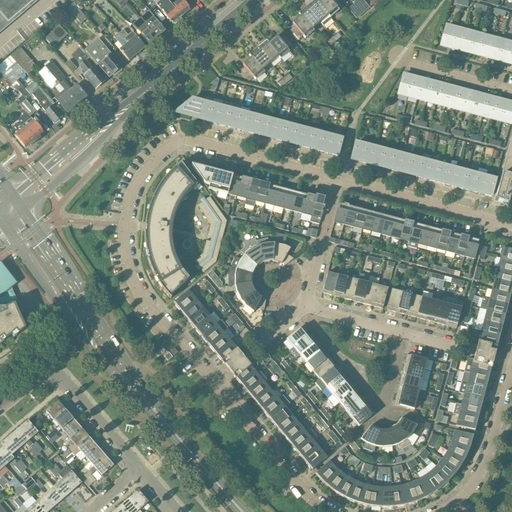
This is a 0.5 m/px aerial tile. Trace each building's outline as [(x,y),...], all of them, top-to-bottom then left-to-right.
[(0,0),(0,29),(34,0),(0,0)] [(81,0),(76,6),(79,9),(85,4),(88,1),(87,0),(81,0)] [(173,25),(182,17),(167,1),(166,0),(162,0),(156,5),(173,25)] [(166,0),(167,1),(182,17),(191,10),(188,7),(190,5),(186,0),(184,2),(181,0),(166,0)] [(316,0),(307,7),(320,22),(323,26),(331,19),(330,18),(316,0)] [(316,0),(315,0),(316,0),(330,18),(339,11),(337,8),(342,4),(337,0),(320,0),(318,2),(316,0)] [(370,9),(362,0),(359,0),(349,9),(357,19),(370,9)] [(87,19),(75,5),(70,10),(73,14),(72,14),(80,24),(87,19)] [(307,7),(299,14),(314,32),(314,31),(312,29),(320,22),(307,7)] [(157,38),(165,32),(148,12),(140,19),(157,38)] [(305,39),(314,32),(299,14),(298,14),(300,17),(292,24),(295,27),(290,31),(293,34),(291,36),(296,42),(303,37),(305,39)] [(140,19),(132,26),(149,45),(157,38),(140,19)] [(59,26),(44,39),(53,48),(67,35),(59,26)] [(451,48),(456,29),(446,27),(441,45),(451,48)] [(465,32),(456,29),(451,48),(460,50),(465,32)] [(123,30),(119,33),(137,55),(146,48),(132,32),(128,36),(123,30)] [(469,53),(474,34),(465,32),(460,50),(469,53)] [(129,61),(137,55),(119,33),(113,38),(122,48),(120,50),(129,61)] [(336,33),(332,37),(336,42),(340,39),(336,33)] [(484,37),(474,34),(469,53),(479,55),(484,37)] [(266,41),(281,59),(289,52),(287,50),(292,46),(284,36),(279,40),(277,37),(268,43),(266,41)] [(331,46),(336,42),(332,37),(327,41),(331,46)] [(488,58),(493,39),(484,37),(479,55),(488,58)] [(116,75),(121,71),(120,69),(122,67),(111,54),(98,39),(84,50),(93,60),(109,78),(113,74),(116,75)] [(502,42),(493,39),(488,58),(497,60),(502,42)] [(266,41),(258,48),(270,64),(278,57),(280,60),(281,59),(266,41)] [(507,63),(511,44),(502,42),(497,60),(507,63)] [(17,63),(27,75),(37,67),(21,48),(11,56),(17,63)] [(258,48),(249,55),(264,73),(265,73),(263,70),(270,64),(258,48)] [(255,80),(264,73),(249,55),(249,56),(251,58),(243,65),(245,68),(241,72),(249,82),(253,78),(255,80)] [(10,70),(9,69),(17,63),(11,56),(0,64),(0,73),(5,79),(7,77),(5,74),(10,70)] [(69,61),(64,65),(72,73),(76,69),(69,61)] [(86,61),(79,66),(86,75),(85,76),(96,89),(106,81),(95,68),(93,69),(86,61)] [(59,84),(64,80),(65,79),(51,62),(45,67),(59,84)] [(53,89),(59,84),(45,67),(39,72),(53,89)] [(398,94),(408,97),(413,78),(403,75),(398,94)] [(287,76),(283,79),(287,84),(291,80),(287,76)] [(408,97),(417,99),(422,80),(413,78),(408,97)] [(207,87),(216,89),(219,80),(217,79),(207,87)] [(282,87),(287,84),(283,79),(278,83),(282,87)] [(18,80),(12,85),(18,91),(18,90),(26,99),(31,95),(18,80)] [(72,90),(64,80),(59,84),(64,90),(68,94),(77,105),(86,97),(77,86),(72,90)] [(417,99),(426,102),(431,83),(422,80),(417,99)] [(426,102),(436,104),(441,85),(431,83),(426,102)] [(436,104),(445,106),(450,88),(441,85),(436,104)] [(445,106),(454,109),(459,90),(450,88),(445,106)] [(38,89),(32,94),(39,103),(45,98),(38,89)] [(54,98),(57,102),(67,113),(77,105),(68,94),(64,90),(54,98)] [(454,109),(464,111),(469,93),(459,90),(454,109)] [(464,111),(473,114),(478,95),(469,93),(464,111)] [(473,114),(482,116),(487,98),(478,95),(473,114)] [(55,123),(56,124),(60,121),(59,120),(63,117),(53,106),(52,107),(45,98),(39,103),(38,103),(45,112),(45,113),(54,124),(55,123)] [(291,106),(292,99),(286,98),(284,104),(291,106)] [(482,116),(492,119),(497,100),(487,98),(482,116)] [(40,139),(39,137),(43,133),(30,117),(36,112),(25,100),(19,106),(26,113),(21,117),(23,119),(19,122),(24,128),(34,141),(36,142),(40,139)] [(501,121),(506,103),(497,100),(492,119),(501,121)] [(197,119),(207,122),(211,105),(202,103),(197,119)] [(501,121),(510,124),(511,117),(511,104),(506,103),(501,121)] [(207,122),(216,124),(220,108),(211,105),(207,122)] [(216,124),(225,127),(230,110),(220,108),(216,124)] [(225,127),(235,129),(239,113),(230,110),(225,127)] [(235,129),(244,132),(248,115),(239,113),(235,129)] [(244,132),(253,134),(258,118),(248,115),(244,132)] [(253,134),(263,137),(267,120),(258,118),(253,134)] [(263,137),(272,139),(276,123),(267,120),(263,137)] [(31,146),(36,142),(34,141),(24,128),(19,122),(10,130),(25,148),(30,144),(31,146)] [(272,139),(281,142),(286,125),(276,123),(272,139)] [(281,142),(291,144),(295,128),(286,125),(281,142)] [(291,144),(300,146),(304,130),(295,128),(291,144)] [(410,136),(416,138),(418,131),(411,129),(410,136)] [(304,130),(300,146),(309,149),(314,133),(304,130)] [(323,135),(319,151),(328,154),(332,138),(334,133),(331,132),(330,137),(323,135)] [(314,133),(309,149),(319,151),(323,135),(314,133)] [(328,154),(337,156),(342,140),(335,138),(336,133),(334,133),(332,138),(328,154)] [(426,140),(433,142),(434,135),(428,133),(426,140)] [(511,133),(495,198),(511,202),(511,133)] [(355,144),(351,160),(360,162),(365,146),(355,144)] [(360,162),(370,165),(374,149),(365,146),(360,162)] [(374,149),(370,165),(379,167),(383,151),(374,149)] [(379,167),(388,170),(393,153),(383,151),(379,167)] [(393,153),(388,170),(398,172),(402,156),(393,153)] [(398,172),(407,175),(411,158),(402,156),(398,172)] [(411,158),(407,175),(416,177),(421,161),(411,158)] [(416,177),(426,180),(430,163),(421,161),(416,177)] [(190,187),(195,183),(181,163),(173,169),(167,176),(162,183),(157,190),(153,198),(149,206),(147,215),(145,223),(144,233),(144,242),(145,251),(147,259),(150,268),(153,276),(158,283),(163,291),(169,298),(187,281),(183,276),(179,270),(175,265),(173,259),(171,253),(170,246),(169,240),(169,233),(169,227),(171,221),(172,214),(175,208),(178,203),(181,197),(186,192),(190,187)] [(430,163),(426,180),(435,182),(439,166),(430,163)] [(227,194),(233,174),(227,173),(227,174),(191,165),(204,184),(208,189),(227,194)] [(435,182),(444,185),(449,168),(439,166),(435,182)] [(449,168),(444,185),(454,187),(458,171),(449,168)] [(454,187),(463,190),(467,173),(458,171),(454,187)] [(467,173),(463,190),(472,192),(477,176),(467,173)] [(233,174),(227,194),(237,197),(242,178),(238,177),(238,176),(233,174)] [(472,192),(482,194),(486,178),(477,176),(472,192)] [(246,199),(251,179),(246,178),(246,179),(242,178),(237,197),(246,199)] [(486,178),(482,194),(491,197),(495,181),(486,178)] [(254,208),(255,202),(260,183),(256,182),(256,181),(251,179),(246,199),(244,205),(254,208)] [(264,204),(270,184),(265,183),(264,184),(260,183),(255,202),(264,204)] [(274,207),(279,188),(275,187),(275,186),(270,184),(264,204),(274,207)] [(283,209),(288,189),(283,188),(283,189),(279,188),(274,207),(283,209)] [(292,212),(297,193),(293,192),(294,190),(288,189),(283,209),(292,212)] [(302,214),(307,194),(302,193),(301,194),(297,193),(292,212),(302,214)] [(311,216),(316,196),(315,198),(312,197),(312,195),(307,194),(302,214),(311,216)] [(319,225),(321,219),(325,203),(323,202),(324,200),(321,199),(321,198),(316,196),(311,216),(309,222),(319,225)] [(216,263),(226,222),(209,197),(206,199),(204,197),(200,200),(202,202),(197,205),(210,224),(207,237),(211,238),(210,242),(206,241),(203,254),(194,261),(197,265),(195,267),(198,271),(200,269),(204,273),(216,263)] [(334,222),(343,225),(349,205),(343,204),(343,205),(340,204),(340,207),(338,206),(334,222)] [(349,205),(343,225),(353,227),(358,207),(353,206),(352,207),(349,206),(349,205)] [(362,230),(367,211),(363,210),(363,209),(358,207),(353,227),(362,230)] [(371,232),(377,212),(371,211),(371,212),(367,211),(362,230),(371,232)] [(381,235),(385,216),(381,215),(382,214),(377,212),(371,232),(381,235)] [(390,237),(395,217),(390,216),(390,217),(385,216),(381,235),(390,237)] [(399,240),(404,221),(400,220),(400,219),(395,217),(390,237),(399,240)] [(408,242),(414,222),(408,221),(408,222),(404,221),(399,240),(408,242)] [(419,224),(414,222),(408,242),(407,247),(416,249),(418,245),(423,226),(419,225),(419,224)] [(427,247),(432,227),(427,226),(427,227),(423,226),(418,245),(427,247)] [(436,250),(441,231),(437,230),(437,228),(432,227),(427,247),(436,250)] [(446,252),(451,232),(446,231),(445,232),(441,231),(436,250),(446,252)] [(455,254),(460,236),(456,235),(456,233),(451,232),(446,252),(455,254)] [(277,233),(274,244),(273,262),(278,263),(281,265),(282,263),(285,266),(290,262),(293,259),(287,255),(290,249),(285,246),(287,236),(277,233)] [(464,257),(469,237),(464,236),(464,237),(460,236),(455,254),(464,257)] [(474,259),(479,241),(474,240),(475,238),(469,237),(464,257),(474,259)] [(244,255),(257,268),(262,264),(264,263),(258,246),(256,241),(255,239),(243,244),(244,247),(240,252),(244,255)] [(272,262),(273,262),(274,244),(273,244),(268,244),(267,239),(256,241),(258,246),(264,263),(270,262),(272,262)] [(511,249),(503,248),(500,259),(511,261),(511,249)] [(236,270),(253,275),(255,270),(257,268),(244,255),(244,256),(240,260),(235,258),(230,268),(236,270)] [(497,269),(511,272),(511,261),(500,259),(497,269)] [(228,287),(234,286),(252,284),(252,278),(253,276),(253,275),(236,270),(230,268),(229,268),(228,274),(228,287)] [(417,275),(418,271),(412,269),(409,280),(415,281),(417,275)] [(511,272),(497,269),(495,279),(511,284),(511,272)] [(17,303),(18,303),(13,291),(12,284),(11,284),(11,283),(11,281),(11,280),(10,279),(9,277),(9,276),(8,275),(7,274),(6,273),(4,273),(3,272),(2,271),(2,270),(0,270),(0,343),(1,344),(5,340),(5,341),(6,340),(11,335),(14,338),(18,335),(19,334),(25,329),(14,304),(17,303)] [(322,293),(333,296),(338,276),(328,273),(322,293)] [(348,278),(338,276),(333,296),(342,299),(348,278)] [(342,299),(352,301),(358,281),(348,278),(342,299)] [(492,290),(511,295),(511,289),(511,284),(495,279),(492,290)] [(368,283),(358,281),(352,301),(362,304),(368,283)] [(205,292),(208,290),(211,287),(207,282),(203,284),(205,286),(202,288),(205,292)] [(362,304),(372,306),(377,286),(368,283),(362,304)] [(240,302),(256,291),(253,286),(252,284),(234,286),(234,287),(236,292),(240,302)] [(388,289),(377,286),(372,306),(382,309),(388,289)] [(386,310),(396,313),(402,292),(392,290),(386,310)] [(489,300),(508,305),(511,295),(492,290),(489,300)] [(173,303),(180,312),(195,299),(188,291),(173,303)] [(256,291),(240,302),(241,302),(244,306),(253,313),(257,307),(263,310),(265,300),(261,299),(262,298),(257,294),(256,292),(256,291)] [(412,295),(402,292),(396,313),(406,316),(412,295)] [(422,298),(416,318),(426,321),(431,300),(433,295),(423,292),(422,298)] [(406,316),(416,318),(422,298),(412,295),(406,316)] [(202,308),(195,299),(180,312),(187,320),(202,308)] [(479,309),(486,311),(505,316),(508,305),(489,300),(482,299),(479,309)] [(426,321),(436,323),(441,303),(431,300),(426,321)] [(451,305),(441,303),(436,323),(446,326),(451,305)] [(451,305),(446,326),(456,329),(462,308),(451,305)] [(187,320),(194,329),(209,316),(202,308),(187,320)] [(483,322),(502,326),(505,316),(486,311),(483,322)] [(216,324),(209,316),(194,329),(201,337),(216,324)] [(216,324),(201,337),(208,345),(223,333),(228,329),(221,320),(216,324)] [(481,332),(499,337),(502,326),(483,322),(481,332)] [(286,340),(293,348),(310,334),(303,326),(286,340)] [(497,347),(499,337),(481,332),(478,342),(497,347)] [(230,341),(223,333),(208,345),(215,353),(230,341)] [(316,342),(310,334),(293,348),(300,356),(316,342)] [(237,350),(230,341),(215,353),(221,361),(221,362),(222,362),(237,350)] [(323,350),(316,342),(300,356),(306,364),(323,350)] [(478,342),(477,346),(477,347),(475,353),(494,358),(496,352),(496,351),(497,347),(478,342)] [(244,358),(240,353),(239,353),(237,350),(222,362),(224,365),(225,366),(228,370),(244,358)] [(329,358),(323,350),(306,364),(313,372),(329,358)] [(164,357),(168,361),(172,357),(169,353),(164,357)] [(475,353),(473,359),(473,360),(473,359),(472,359),(471,359),(470,359),(469,359),(468,359),(467,359),(467,362),(491,368),(492,365),(492,364),(494,358),(475,353)] [(407,355),(404,365),(424,371),(427,360),(407,355)] [(249,365),(248,363),(244,358),(228,370),(233,375),(233,376),(235,379),(256,362),(255,360),(249,365)] [(313,372),(319,379),(336,366),(329,358),(313,372)] [(236,379),(242,387),(257,375),(260,372),(257,368),(259,366),(257,364),(256,362),(235,379),(236,379)] [(273,368),(277,373),(280,370),(273,362),(269,365),(272,369),(273,368)] [(464,372),(488,379),(491,369),(491,368),(467,362),(464,372)] [(422,381),(424,371),(404,365),(401,375),(422,381)] [(342,374),(336,366),(319,379),(315,383),(321,391),(326,387),(342,374)] [(242,387),(249,395),(264,383),(267,380),(264,376),(260,372),(257,375),(242,387)] [(461,383),(467,384),(486,389),(488,379),(464,372),(461,383)] [(349,382),(342,374),(326,387),(332,395),(349,382)] [(419,390),(422,381),(401,375),(399,385),(419,390)] [(290,390),(294,387),(290,382),(286,385),(290,390)] [(355,390),(349,382),(332,395),(339,403),(355,390)] [(256,404),(271,391),(264,383),(249,395),(256,404)] [(483,400),(486,389),(467,384),(461,383),(458,393),(464,395),(483,400)] [(399,385),(396,395),(417,400),(419,390),(399,385)] [(362,398),(355,390),(339,403),(345,411),(362,398)] [(256,404),(263,412),(278,400),(271,391),(256,404)] [(414,411),(417,400),(396,395),(393,405),(414,411)] [(464,395),(461,405),(480,410),(483,400),(464,395)] [(270,420),(285,408),(288,406),(290,404),(283,396),(278,400),(263,412),(270,420)] [(304,407),(308,404),(303,398),(300,402),(304,407)] [(368,405),(362,398),(345,411),(352,419),(368,405)] [(64,406),(61,405),(58,401),(46,411),(54,421),(66,410),(65,410),(64,406)] [(453,414),(459,416),(477,421),(480,410),(461,405),(456,404),(453,414)] [(375,414),(368,405),(352,419),(359,427),(375,414)] [(288,406),(285,408),(270,420),(277,429),(292,416),(289,412),(291,410),(288,406)] [(322,408),(319,411),(323,416),(327,413),(322,408)] [(54,421),(59,427),(46,438),(49,441),(56,435),(62,430),(74,420),(71,416),(69,412),(66,411),(66,410),(54,421)] [(318,424),(322,420),(317,415),(314,419),(318,424)] [(32,422),(35,426),(43,419),(40,416),(32,422)] [(277,429),(284,437),(299,425),(292,416),(277,429)] [(474,432),(477,421),(459,416),(456,427),(474,432)] [(417,426),(415,425),(401,418),(397,424),(396,425),(395,426),(407,440),(407,439),(411,435),(413,433),(418,436),(423,430),(417,426)] [(62,430),(70,439),(82,429),(81,428),(80,425),(77,423),(74,420),(62,430)] [(19,429),(29,441),(38,433),(30,424),(28,421),(19,429)] [(284,437),(291,445),(306,433),(310,430),(303,421),(299,425),(284,437)] [(374,428),(371,426),(360,440),(365,444),(364,448),(374,451),(375,447),(379,430),(374,428)] [(407,440),(395,426),(390,429),(388,429),(392,447),(398,445),(400,450),(409,444),(407,440)] [(19,429),(10,437),(20,448),(26,444),(39,459),(43,456),(40,452),(33,445),(29,441),(19,429)] [(90,438),(87,434),(85,430),(82,430),(82,429),(70,439),(64,444),(69,450),(62,456),(65,459),(78,448),(90,438)] [(291,445),(298,454),(313,441),(317,438),(310,429),(310,430),(306,433),(291,445)] [(392,447),(388,429),(382,430),(380,430),(379,430),(375,447),(376,447),(381,448),(392,447)] [(470,447),(473,437),(473,436),(454,431),(451,442),(470,447)] [(59,438),(56,435),(49,441),(52,444),(59,438)] [(10,437),(1,444),(11,456),(20,448),(10,437)] [(93,442),(90,438),(78,448),(65,459),(68,463),(75,456),(80,451),(86,458),(98,447),(97,447),(96,443),(93,442)] [(305,462),(320,450),(313,441),(298,454),(305,462)] [(36,442),(33,445),(40,452),(43,450),(36,442)] [(470,447),(451,442),(447,451),(465,460),(470,448),(470,447)] [(14,459),(11,456),(1,444),(3,447),(0,450),(0,462),(4,467),(5,467),(14,459)] [(354,452),(358,448),(354,444),(350,447),(354,452)] [(101,449),(98,448),(98,447),(86,458),(94,467),(106,457),(103,453),(101,449)] [(305,462),(312,471),(327,458),(320,450),(305,462)] [(447,451),(442,459),(458,471),(465,460),(447,451)] [(94,467),(88,472),(81,478),(89,487),(96,481),(91,475),(96,470),(102,477),(114,466),(113,465),(112,461),(109,460),(106,457),(94,467)] [(458,471),(442,459),(436,467),(450,480),(458,471)] [(48,463),(52,468),(59,475),(62,472),(56,465),(55,465),(51,460),(48,463)] [(17,463),(23,471),(27,468),(21,461),(17,463)] [(337,469),(329,461),(315,474),(323,484),(337,469)] [(20,473),(23,471),(17,463),(14,466),(20,473)] [(436,467),(428,474),(441,489),(450,480),(436,467)] [(55,478),(59,475),(52,468),(49,471),(55,478)] [(81,478),(88,472),(85,469),(78,475),(81,478)] [(323,484),(333,492),(344,476),(337,469),(323,484)] [(63,480),(73,492),(82,484),(72,472),(63,480)] [(441,489),(428,474),(420,479),(430,496),(441,489)] [(3,476),(0,478),(6,486),(9,483),(3,476)] [(353,481),(344,476),(333,492),(344,498),(353,481)] [(420,479),(411,484),(418,502),(430,496),(420,479)] [(35,483),(41,490),(42,490),(44,487),(38,480),(35,483)] [(64,499),(73,492),(63,480),(54,487),(64,499)] [(362,485),(353,481),(344,498),(356,503),(362,485)] [(418,502),(411,484),(402,487),(406,506),(418,502)] [(356,503),(368,507),(372,487),(362,485),(356,503)] [(45,495),(55,507),(64,499),(54,487),(48,492),(44,487),(42,490),(41,490),(45,495)] [(381,508),(382,489),(372,487),(368,507),(381,508)] [(402,487),(392,488),(394,508),(406,506),(402,487)] [(14,492),(18,497),(20,496),(23,493),(19,488),(14,492)] [(392,488),(382,489),(381,508),(394,508),(392,488)] [(130,499),(140,510),(148,503),(138,491),(130,499)] [(44,511),(49,511),(55,507),(45,495),(36,502),(44,511)] [(20,508),(23,505),(17,498),(14,501),(20,508)] [(125,511),(137,511),(140,510),(130,499),(121,506),(125,511)] [(44,511),(36,502),(27,510),(29,511),(44,511)]
